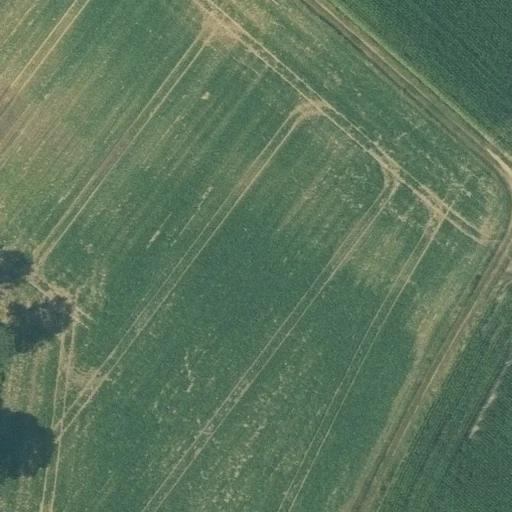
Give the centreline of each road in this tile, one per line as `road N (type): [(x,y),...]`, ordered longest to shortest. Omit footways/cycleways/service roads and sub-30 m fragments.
road 1 (track): [(366,511),(511,229)]
road 2 (track): [(511,182),(304,0)]
